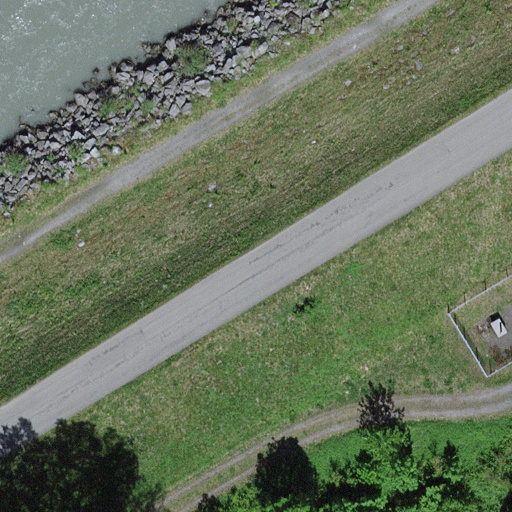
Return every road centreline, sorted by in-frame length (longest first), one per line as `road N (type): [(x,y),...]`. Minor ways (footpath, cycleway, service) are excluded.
road 1 (unclassified): [(0,432),(511,112)]
road 2 (track): [(0,258),(430,0)]
road 3 (track): [(164,511),(320,417),(511,396)]
